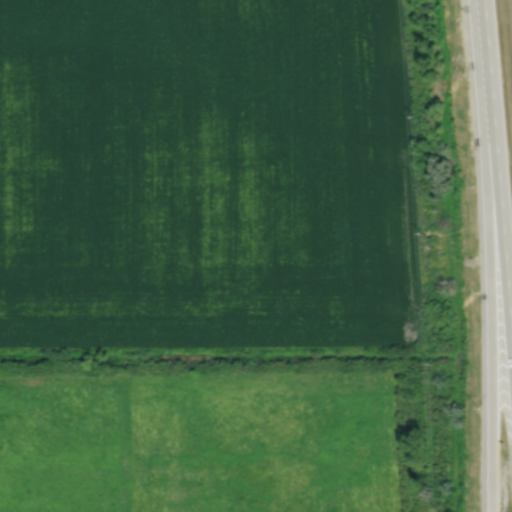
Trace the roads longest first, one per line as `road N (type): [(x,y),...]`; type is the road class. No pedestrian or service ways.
road 1 (motorway): [(474,0),(487,197),(491,511)]
road 2 (motorway): [(483,0),(511,345)]
